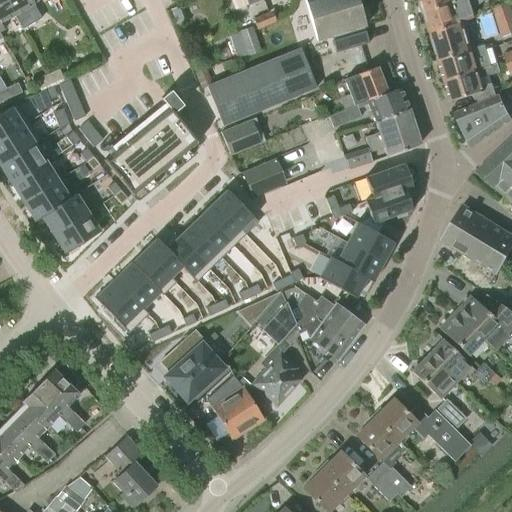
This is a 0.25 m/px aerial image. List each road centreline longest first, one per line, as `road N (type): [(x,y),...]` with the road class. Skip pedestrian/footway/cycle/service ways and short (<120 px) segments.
road 1 (tertiary): [(224,499),(340,385),(374,339),(401,295),(448,174)]
road 2 (residential): [(152,0),(216,160),(53,308)]
road 3 (residential): [(224,499),(53,308)]
road 4 (tertiary): [(448,174),(395,0)]
